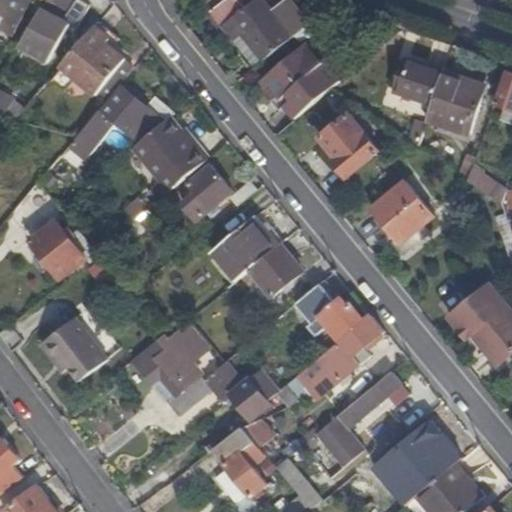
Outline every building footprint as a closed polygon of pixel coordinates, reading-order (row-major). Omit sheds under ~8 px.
[(0,0),(0,27),(11,34),(29,0),(0,0)] [(74,0),(48,0),(21,47),(51,64),(73,27),(60,19),(67,9),(68,11),(74,0)] [(86,16),(100,0),(82,0),(76,7),(86,16)] [(293,38),(304,28),(297,19),(286,29),(274,16),(260,0),(259,0),(246,11),(230,0),(227,0),(207,17),(221,33),(223,32),(234,44),(241,38),(263,64),(264,62),(286,43),(293,38)] [(64,67),(106,104),(135,69),(125,61),(127,59),(108,43),(110,40),(97,28),(64,67)] [(293,38),(286,43),(292,49),(309,34),(304,28),(293,38)] [(234,44),(255,70),(263,64),(241,38),(234,44)] [(297,119),(346,77),(313,38),(264,80),(278,96),(297,119)] [(433,105),(444,74),(405,59),(395,91),(433,105)] [(486,86),(445,71),(444,74),(433,105),(427,121),(469,135),(486,86)] [(511,74),(509,74),(499,105),(509,108),(511,109),(511,74)] [(0,84),(0,115),(6,118),(14,95),(9,93),(10,88),(0,84)] [(86,128),(78,137),(69,147),(86,161),(116,124),(140,145),(154,132),(171,119),(177,114),(157,97),(149,107),(125,88),(105,113),(101,110),(86,128)] [(292,123),(297,119),(278,96),(273,101),(292,123)] [(348,180),(381,153),(350,115),(321,138),(339,159),(334,162),(348,180)] [(154,185),(164,197),(183,182),(185,180),(190,175),(211,159),(200,145),(196,149),(171,119),(154,132),(140,145),(135,148),(160,180),(154,185)] [(23,129),(15,123),(0,140),(0,154),(0,155),(23,129)] [(190,175),(185,180),(196,193),(183,203),(198,221),(213,208),(217,205),(233,191),(211,165),(194,179),(190,175)] [(475,167),(470,182),(496,199),(504,205),(508,194),(480,175),(482,170),(475,167)] [(404,245),(437,217),(408,183),(375,211),(404,245)] [(215,252),(239,281),(243,277),(253,269),(282,245),(258,216),(215,252)] [(68,235),(66,232),(56,219),(31,239),(62,278),(87,258),(72,240),(76,237),(73,232),(68,235)] [(304,272),(282,245),(253,269),(262,279),(258,283),(263,289),(267,285),(276,296),(304,272)] [(243,277),(252,288),(258,283),(262,279),(253,269),(243,277)] [(239,281),(235,284),(244,295),(252,288),(243,277),(239,281)] [(329,280),(299,305),(315,324),(311,327),(318,336),(330,326),(337,334),(327,342),(333,349),(368,321),(354,304),(350,306),(329,280)] [(484,287),(451,315),(463,330),(468,326),(501,365),(511,355),(511,307),(500,293),(494,298),(484,287)] [(75,317),(65,325),(97,366),(107,358),(75,317)] [(333,349),(288,386),(301,402),(307,409),(373,356),(368,350),(383,338),(381,335),(386,331),(373,317),(368,321),(333,349)] [(189,322),(180,329),(201,354),(210,347),(189,322)] [(97,366),(65,325),(43,342),(65,370),(68,368),(78,381),(97,366)] [(166,333),(135,356),(156,383),(157,382),(161,379),(176,397),(172,400),(180,412),(210,387),(206,382),(190,363),(201,354),(180,329),(170,338),(166,333)] [(210,347),(201,354),(216,372),(225,365),(210,347)] [(190,363),(206,382),(216,372),(201,354),(190,363)] [(394,372),(320,435),(346,467),(367,450),(350,431),(404,385),(394,372)] [(157,382),(172,400),(176,397),(161,379),(157,382)] [(254,413),(262,407),(265,404),(270,401),(251,379),(232,395),(240,404),(244,401),(254,413)] [(265,411),(262,407),(254,413),(244,401),(240,404),(254,420),(265,411)] [(270,401),(265,404),(270,409),(274,406),(270,401)] [(462,447),(436,416),(410,438),(435,469),(462,447)] [(258,421),(244,428),(244,429),(260,448),(272,438),(258,421)] [(260,448),(244,429),(215,450),(252,499),(268,487),(253,468),(267,457),(260,448)] [(0,498),(3,497),(1,495),(24,478),(15,467),(23,461),(5,440),(0,444),(0,498)] [(417,448),(407,455),(423,476),(432,469),(417,448)] [(305,496),(315,487),(289,458),(279,467),(305,496)] [(457,465),(417,498),(428,511),(468,511),(481,501),(465,482),(469,479),(457,465)] [(8,511),(7,511),(61,511),(42,487),(8,511)] [(300,497),(282,511),(281,511),(300,511),(308,506),(300,497)] [(329,511),(323,503),(312,511),(329,511)]
